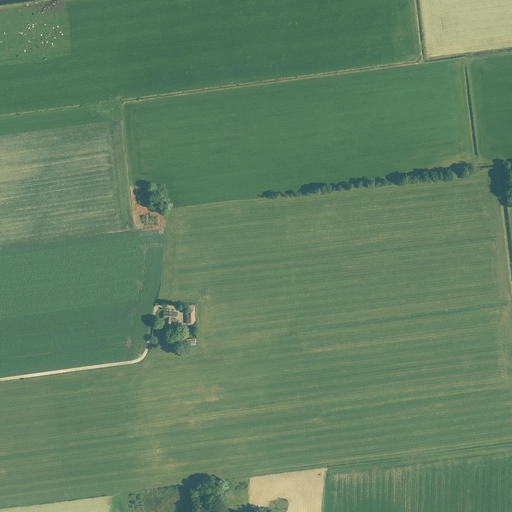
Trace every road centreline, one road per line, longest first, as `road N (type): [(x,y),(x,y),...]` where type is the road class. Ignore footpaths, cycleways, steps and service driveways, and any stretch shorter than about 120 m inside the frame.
road 1 (track): [(139,360),(159,490),(221,482),(222,511)]
road 2 (track): [(155,307),(139,360),(0,379)]
